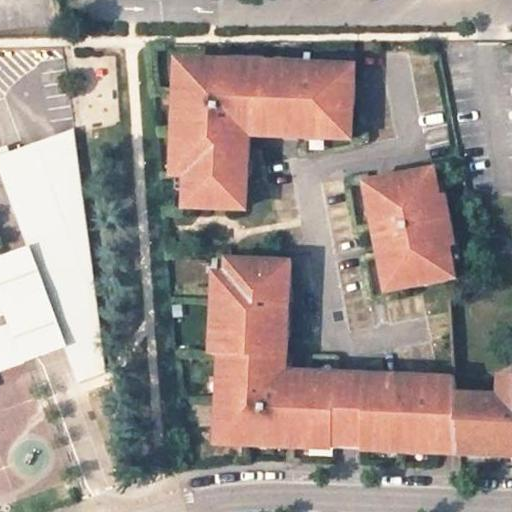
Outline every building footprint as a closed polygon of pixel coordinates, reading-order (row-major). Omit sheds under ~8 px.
[(249,178),(251,128),(251,121),(263,121),(263,128),(264,128),(304,130),(304,137),(341,139),(352,139),(355,74),(341,74),(341,65),(329,64),(311,64),(280,62),(280,65),(266,65),(254,64),(254,62),(233,60),(232,67),(198,66),(198,59),(189,62),(182,69),(177,77),(176,93),(182,93),(181,106),(176,106),(173,165),(173,175),(186,175),(185,207),(241,209),(243,178),(249,178)] [(198,66),(232,67),(233,60),(198,59),(198,66)] [(356,66),(341,65),(341,74),(355,74),(356,66)] [(304,130),(264,128),(264,136),(304,137),(304,130)] [(105,373),(73,132),(0,155),(0,164),(34,259),(65,344),(79,382),(105,373)] [(452,279),(449,264),(446,247),(454,246),(445,195),(442,195),(434,197),(430,180),(428,171),(410,174),(426,284),(452,279)] [(382,264),(387,292),(426,284),(410,174),(366,182),(371,211),(375,210),(386,263),(382,264)] [(434,197),(442,195),(439,178),(430,180),(434,197)] [(457,262),(454,246),(446,247),(449,264),(457,262)] [(215,272),(227,273),(228,259),(215,258),(215,272)] [(34,259),(0,271),(0,293),(24,359),(65,344),(34,259)] [(291,262),(281,261),(228,259),(227,273),(215,272),(213,338),(218,339),(217,355),(228,356),(227,369),(220,368),(219,389),(226,390),(226,405),(225,424),(218,423),(219,432),(223,438),(228,442),(234,444),(240,445),(252,445),(252,441),(265,442),(265,446),(321,448),(361,450),(392,451),(439,453),(439,380),(426,379),(425,387),(407,386),(407,378),(379,377),(379,386),(366,385),(366,376),(337,375),(337,374),(287,371),(279,371),(280,344),(287,344),(288,330),(283,330),(286,290),(290,290),(291,262)] [(0,367),(24,359),(0,293),(0,367)] [(366,385),(379,386),(379,377),(366,376),(366,385)] [(426,379),(407,378),(407,386),(425,387),(426,379)] [(461,454),(460,446),(457,401),(456,381),(439,380),(439,453),(461,454)] [(457,401),(460,446),(475,446),(483,455),(511,456),(511,383),(496,384),(496,401),(457,401)]
